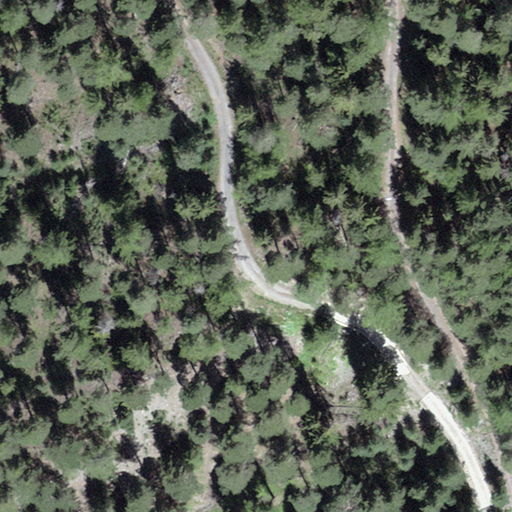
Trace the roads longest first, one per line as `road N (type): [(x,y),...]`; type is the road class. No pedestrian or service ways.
road 1 (track): [(191,0),(235,75),(268,160),(262,270),(445,402),(501,492),(500,511)]
road 2 (track): [(511,420),(436,274),(413,164),(401,0)]
